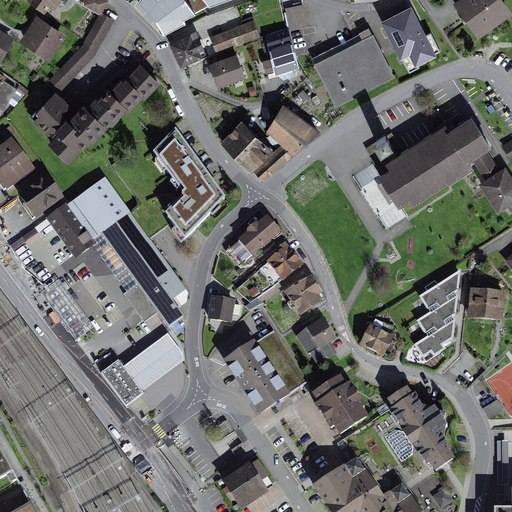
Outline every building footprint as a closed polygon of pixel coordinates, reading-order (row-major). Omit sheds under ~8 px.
[(28,0),(45,12),(50,4),(55,8),(60,0),(28,0)] [(109,0),(86,0),(84,4),(99,13),(101,14),(102,12),(109,0)] [(138,0),(138,1),(164,35),(187,23),(185,20),(196,15),(185,0),(138,0)] [(511,12),(511,11),(504,0),(453,0),(453,1),(478,36),(511,12)] [(303,4),(285,8),(290,31),(308,26),(303,4)] [(411,4),(381,19),(400,58),(402,57),(409,71),(419,66),(418,64),(442,52),(431,31),(427,33),(411,4)] [(101,14),(99,13),(83,42),(84,43),(44,85),(52,92),(56,89),(59,92),(96,53),(115,20),(102,12),(101,14)] [(37,14),(19,40),(50,60),(67,34),(37,14)] [(210,36),(216,53),(260,36),(253,16),(242,20),(243,23),(210,36)] [(0,27),(0,62),(15,37),(0,27)] [(268,39),(267,40),(271,57),(263,59),(266,72),(275,71),(275,72),(276,72),(289,83),(295,90),(308,78),(297,61),(288,27),(267,34),(268,39)] [(311,58),(335,106),(394,76),(369,27),(359,32),(360,34),(311,58)] [(169,41),(180,66),(203,56),(202,55),(206,53),(204,48),(205,48),(196,28),(169,41)] [(209,62),(218,86),(246,75),(237,52),(209,62)] [(48,140),(69,160),(88,140),(90,142),(109,122),(112,124),(126,109),(129,112),(142,97),(144,100),(161,82),(139,62),(123,79),(121,76),(109,88),(107,86),(97,97),(95,94),(86,104),(83,101),(68,116),(63,112),(71,103),(59,92),(56,89),(52,92),(30,116),(51,137),(48,140)] [(0,106),(3,108),(21,84),(0,69),(0,106)] [(283,103),(267,130),(281,143),(293,155),(320,130),(283,103)] [(389,167),(379,174),(398,205),(409,198),(413,204),(475,165),(484,178),(478,182),(498,213),(511,203),(511,175),(505,165),(499,169),(487,149),(492,146),(471,114),(449,127),(446,122),(386,161),(389,167)] [(242,119),(220,141),(251,171),(253,169),(274,150),(242,119)] [(165,213),(185,241),(226,198),(176,128),(153,153),(182,192),(182,196),(165,213)] [(12,138),(0,146),(0,181),(7,192),(35,171),(12,138)] [(511,159),(511,138),(501,146),(511,160),(511,159)] [(274,150),(253,169),(264,181),(293,155),(281,143),(274,150)] [(48,174),(19,196),(35,219),(65,198),(48,174)] [(173,300),(187,290),(105,178),(46,219),(75,260),(103,239),(137,285),(123,295),(145,323),(157,314),(168,328),(185,316),(173,300)] [(252,256),(281,232),(267,215),(259,223),(255,222),(247,229),(247,233),(239,240),(240,242),(227,252),(239,266),(251,255),(252,256)] [(268,264),(260,271),(273,287),(282,281),(283,282),(304,266),(285,242),(274,251),(277,253),(267,262),(268,264)] [(461,270),(419,297),(429,313),(417,321),(427,338),(413,345),(423,359),(431,354),(434,358),(446,350),(444,345),(454,339),(461,270)] [(311,275),(284,293),(300,317),(323,302),(322,301),(325,298),(323,293),(311,275)] [(506,292),(470,289),(468,318),(503,321),(506,292)] [(214,296),(212,296),(208,320),(232,324),(236,300),(228,299),(229,295),(214,293),(214,296)] [(310,354),(316,364),(326,358),(327,359),(337,354),(332,343),(337,340),(324,318),(307,328),(296,337),(307,355),(310,354)] [(394,336),(370,324),(360,346),(383,358),(394,336)] [(254,341),(223,362),(259,416),(290,396),(289,394),(308,382),(275,332),(255,344),(254,341)] [(168,335),(123,368),(143,394),(184,362),(183,356),(168,335)] [(468,351),(447,370),(461,385),(482,365),(468,351)] [(118,362),(101,375),(126,408),(144,395),(143,394),(123,368),(118,362)] [(341,375),(312,394),(316,399),(318,403),(314,405),(330,430),(334,427),(340,435),(369,417),(363,408),(367,406),(350,381),(346,383),(341,375)] [(412,395),(407,387),(387,401),(393,409),(389,411),(427,467),(430,465),(436,473),(455,459),(450,451),(453,449),(441,432),(448,427),(434,407),(427,411),(415,393),(412,395)] [(497,401),(483,409),(489,419),(503,411),(497,401)] [(238,461),(255,451),(241,427),(224,438),(238,461)] [(389,441),(401,460),(412,453),(400,434),(389,441)] [(498,443),(499,486),(509,486),(508,467),(501,467),(500,463),(508,463),(507,443),(498,443)] [(0,479),(13,472),(0,449),(0,479)] [(357,459),(315,487),(331,511),(420,511),(402,485),(383,498),(365,471),(357,459)] [(251,465),(249,463),(222,481),(242,511),(269,493),(267,490),(273,486),(267,478),(269,477),(258,460),(251,465)] [(442,508),(452,501),(445,490),(435,497),(442,508)] [(511,511),(511,490),(511,508),(494,508),(493,511),(511,511)] [(35,511),(31,503),(15,511),(35,511)]
